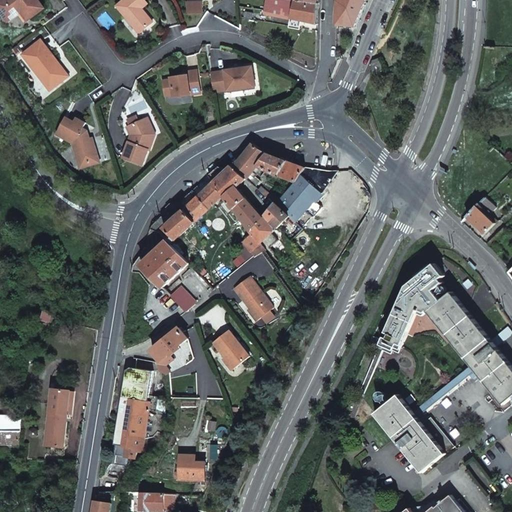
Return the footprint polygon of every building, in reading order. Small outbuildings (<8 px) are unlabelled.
[(29,19),(45,8),(38,0),(0,0),(0,10),(8,22),(21,12),(23,10),(29,19)] [(124,0),(117,6),(140,33),(154,22),(148,15),(145,15),(143,12),(143,10),(142,8),(148,3),(145,0),(124,0)] [(268,0),(265,14),(289,20),(289,19),(293,0),(268,0)] [(293,0),(289,19),(316,25),(316,0),(293,0)] [(340,0),(340,1),(337,25),(356,27),(367,0),(340,0)] [(23,10),(21,12),(27,21),(29,19),(23,10)] [(48,48),(41,39),(37,42),(44,51),(48,48)] [(44,51),(37,42),(22,54),(38,75),(41,73),(46,81),(49,80),(54,87),(69,76),(48,48),(44,51)] [(384,70),(379,58),(374,60),(372,65),(375,73),(384,70)] [(256,86),(253,67),(211,73),(214,92),(256,86)] [(201,93),(198,70),(187,71),(188,75),(171,77),(171,79),(163,80),(165,96),(174,94),(174,97),(201,93)] [(50,91),(54,87),(49,80),(46,81),(41,73),(38,75),(50,91)] [(66,117),(57,133),(73,142),(78,155),(80,154),(83,163),(99,158),(93,137),(88,138),(86,131),(82,129),(86,122),(77,117),(75,121),(66,117)] [(148,117),(130,126),(134,135),(131,143),(129,142),(123,157),(143,165),(148,150),(150,150),(156,134),(148,117)] [(232,166),(246,179),(251,175),(259,168),(297,182),(301,174),(306,167),(292,162),(278,156),(263,150),(253,143),(249,148),(232,166)] [(237,187),(246,179),(232,166),(230,168),(228,170),(215,182),(224,196),(225,197),(237,187)] [(338,170),(306,167),(301,174),(321,193),(324,191),(338,171),(338,170)] [(289,217),(295,222),(321,193),(301,174),(297,182),(276,205),(289,217)] [(246,179),(255,186),(259,182),(251,175),(246,179)] [(210,209),(224,196),(215,182),(212,185),(199,196),(210,209)] [(225,197),(251,233),(264,219),(237,187),(225,197)] [(197,199),(185,209),(196,222),(210,209),(199,196),(197,199)] [(497,207),(486,197),(478,206),(488,216),(497,207)] [(369,202),(360,199),(356,211),(366,214),(369,202)] [(267,215),(277,228),(289,217),(276,205),(267,215)] [(488,216),(478,206),(468,217),(486,234),(497,224),(488,216)] [(172,244),(196,222),(185,209),(169,224),(165,228),(171,235),(166,239),(169,241),(172,244)] [(243,242),(251,253),(277,228),(267,215),(264,219),(251,233),(252,234),(243,242)] [(156,280),(164,288),(190,264),(172,244),(169,241),(142,266),(156,280)] [(423,316),(429,311),(472,365),(480,375),(504,404),(511,397),(511,365),(453,292),(443,300),(435,290),(445,283),(442,279),(445,276),(435,263),(407,286),(386,347),(396,351),(399,344),(403,346),(418,313),(423,316)] [(275,308),(251,276),(235,288),(250,309),(258,320),(275,308)] [(171,296),(186,312),(195,304),(180,287),(171,296)] [(247,311),(256,322),(258,320),(250,309),(247,311)] [(180,327),(153,349),(156,353),(161,360),(158,362),(161,371),(170,372),(166,366),(174,360),(173,358),(170,354),(179,347),(189,339),(180,327)] [(251,356),(230,330),(214,343),(226,358),(234,369),(251,356)] [(173,358),(182,351),(179,347),(170,354),(173,358)] [(234,369),(226,358),(224,360),(232,371),(234,369)] [(413,412),(423,424),(428,419),(423,412),(470,376),(474,380),(480,375),(472,365),(413,412)] [(144,439),(151,438),(154,437),(159,431),(160,424),(157,416),(155,415),(148,413),(150,402),(148,401),(153,371),(136,368),(132,367),(127,370),(117,434),(144,438),(144,439)] [(47,444),(69,447),(77,391),(55,388),(47,444)] [(376,414),(423,472),(447,453),(455,446),(431,417),(428,419),(423,424),(413,412),(400,394),(376,414)] [(155,415),(157,402),(150,402),(148,413),(155,415)] [(165,402),(157,402),(155,415),(157,416),(160,424),(166,423),(165,402)] [(0,444),(20,445),(23,416),(0,415),(0,444)] [(159,431),(168,435),(169,435),(168,423),(166,423),(160,424),(159,431)] [(154,437),(151,438),(157,448),(168,435),(159,431),(154,437)] [(144,438),(117,434),(115,445),(118,445),(115,464),(126,466),(128,457),(135,458),(137,448),(142,449),(144,439),(144,438)] [(182,455),(181,479),(206,480),(206,462),(196,462),(196,456),(182,455)] [(142,493),(142,511),(153,511),(175,511),(175,494),(142,493)] [(414,511),(410,507),(404,511),(465,511),(453,495),(445,501),(444,500),(441,502),(442,504),(437,508),(435,505),(426,511),(414,511)] [(96,505),(94,511),(110,511),(111,503),(96,501),(96,505)]
